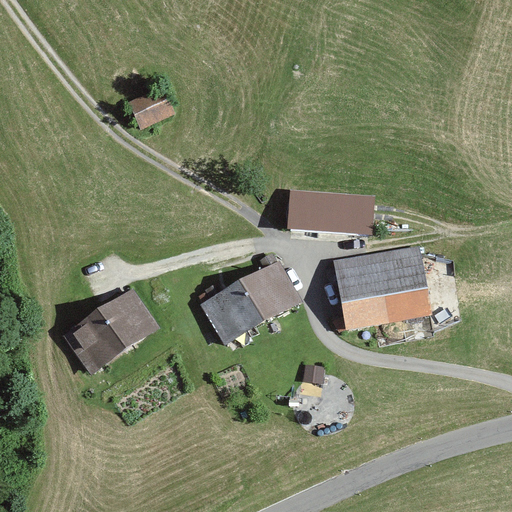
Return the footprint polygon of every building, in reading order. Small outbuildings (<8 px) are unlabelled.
[(171,89),(138,105),(152,133),(184,117),(171,89)] [(383,201),(300,190),(295,232),(379,238),(383,201)] [(426,252),(343,265),(353,333),(437,320),(426,252)] [(283,261),(210,303),(239,351),(311,308),(283,261)] [(141,294),(71,339),(99,383),(169,338),(141,294)]
